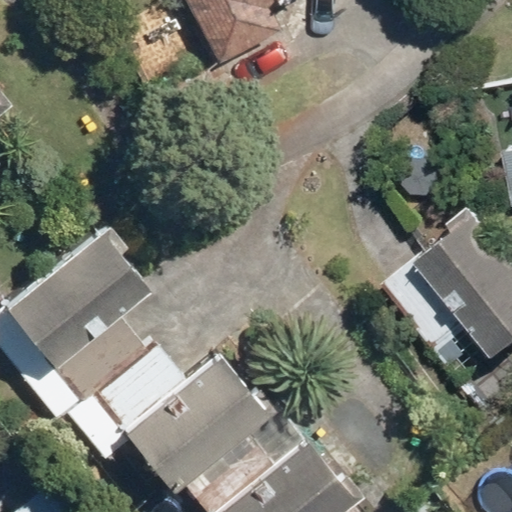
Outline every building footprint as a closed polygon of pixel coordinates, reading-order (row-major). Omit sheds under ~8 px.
[(180,47),(150,0),(126,0),(106,13),(143,71),(180,47)] [(190,0),(219,56),(283,22),(271,0),(190,0)] [(0,100),(12,91),(0,77),(0,100)] [(428,246),(387,278),(440,346),(481,315),(503,343),(511,336),(511,230),(481,191),(472,198),(443,161),(393,201),(428,246)] [(109,211),(4,294),(53,355),(158,272),(109,211)] [(221,341),(122,421),(173,482),(275,398),(249,367),(245,370),(221,341)] [(308,427),(210,506),(214,511),(328,511),(366,482),(337,446),(329,453),(308,427)]
